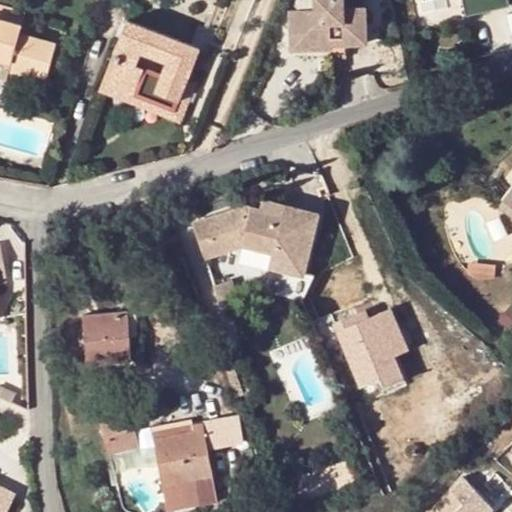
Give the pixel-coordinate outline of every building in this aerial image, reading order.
[(319,0),(320,6),(295,5),(295,30),(309,30),(309,45),(334,45),(335,41),(335,32),(345,33),(345,41),(370,41),(370,4),(348,5),(347,0),(319,0)] [(466,0),(471,18),(494,12),(490,0),(466,0)] [(510,8),(508,0),(490,0),(494,12),(510,8)] [(183,78),(191,82),(204,49),(132,20),(114,64),(124,68),(118,83),(155,98),(154,103),(178,113),(182,102),(174,99),(183,78)] [(24,29),(0,21),(0,59),(57,49),(22,37),(24,29)] [(294,45),(309,45),(309,30),(295,30),(294,45)] [(335,32),(335,41),(345,41),(345,33),(335,32)] [(47,83),(57,49),(0,59),(0,63),(13,67),(11,73),(47,83)] [(0,80),(9,83),(11,73),(13,67),(0,63),(0,80)] [(200,85),(191,82),(183,78),(174,99),(182,102),(178,113),(154,103),(155,98),(118,83),(124,68),(114,64),(103,92),(184,125),(200,85)] [(262,195),(260,207),(276,211),(272,198),(262,195)] [(281,212),(284,201),(272,198),(276,211),(281,212)] [(276,211),(299,272),(305,274),(306,271),(319,209),(284,201),(281,212),(276,211)] [(276,211),(260,207),(244,203),(191,222),(203,257),(242,243),(272,250),(269,266),(299,272),(276,211)] [(232,278),(213,284),(222,307),(239,300),(232,278)] [(389,390),(407,383),(398,358),(412,352),(395,311),(367,322),(358,325),(355,317),(338,324),(364,389),(385,381),(389,390)] [(132,314),(88,316),(91,366),(135,363),(132,314)] [(364,314),(355,317),(358,325),(367,322),(364,314)] [(430,374),(407,383),(430,440),(447,437),(442,423),(449,420),(430,374)] [(130,405),(101,413),(108,437),(137,430),(130,405)] [(195,424),(194,419),(157,426),(159,439),(196,432),(195,424)] [(207,422),(195,424),(196,432),(159,439),(168,489),(218,479),(207,422)] [(511,436),(504,429),(486,446),(500,459),(507,453),(510,455),(511,453),(511,436)] [(137,430),(108,437),(113,456),(142,448),(137,430)] [(482,478),(472,485),(493,507),(511,490),(511,488),(498,473),(486,483),(482,478)] [(487,511),(493,507),(472,485),(467,479),(429,511),(487,511)] [(0,508),(10,491),(0,485),(0,508)]
